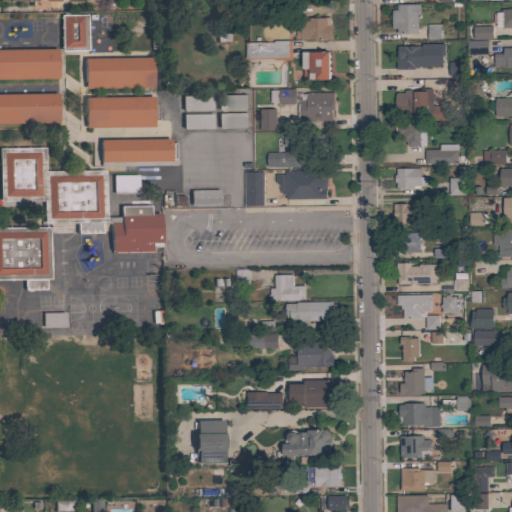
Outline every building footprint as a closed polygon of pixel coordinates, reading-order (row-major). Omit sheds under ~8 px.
[(418,34),(397,34),(397,28),(392,28),(392,10),(397,10),(397,4),(420,4),(420,15),(417,15),(418,34)] [(511,27),(502,28),(502,18),(496,18),(495,12),(501,12),(501,9),(511,8),(511,27)] [(87,50),(60,50),(60,14),(62,14),(62,11),(70,11),(70,14),(86,14),(87,50)] [(330,17),(330,24),(331,24),(332,39),(326,39),(326,40),(314,40),(314,39),(300,39),(300,37),(295,37),(295,30),(300,30),(300,17),(330,17)] [(427,24),(440,24),(440,29),(442,29),(442,38),(440,38),(440,39),(427,39),(427,24)] [(473,39),(473,26),(492,25),(493,39),(473,39)] [(232,32),(232,41),(216,41),(216,32),(232,32)] [(245,59),(245,42),(273,41),(273,40),(291,40),(291,60),(273,60),(273,58),(245,59)] [(487,40),(488,54),(467,54),(467,41),(487,40)] [(444,43),(444,54),(442,54),(442,66),(414,66),(414,69),(396,69),(396,54),(397,54),(397,46),(421,45),(421,44),(444,43)] [(511,67),(506,68),(506,65),(493,66),(493,61),(482,61),(481,54),(493,54),(493,53),(502,53),(502,48),(511,47),(511,67)] [(0,49),(56,48),(57,78),(0,78),(0,49)] [(329,51),(329,79),(309,79),(309,68),(302,68),(302,51),(329,51)] [(152,57),(152,87),(84,88),(84,58),(152,57)] [(463,61),(463,75),(449,76),(448,62),(463,61)] [(404,93),(404,91),(409,90),(420,90),(420,89),(432,88),(432,95),(434,95),(434,101),(433,101),(432,106),(445,106),(445,120),(413,120),(413,116),(408,116),(404,113),(404,110),(396,110),(395,102),(396,93),(404,93)] [(295,89),(295,103),(278,103),(278,102),(270,102),(270,90),(277,90),(277,89),(295,89)] [(333,92),(333,109),(331,109),(331,121),(310,121),(309,119),(300,119),(300,100),(300,93),(306,93),(306,92),(333,92)] [(0,94),(57,93),(58,123),(0,123),(0,94)] [(217,110),(217,95),(246,94),(247,109),(217,110)] [(211,95),(211,110),(182,111),(182,96),(211,95)] [(84,97),(152,96),(153,126),(85,128),(84,97)] [(511,98),(511,116),(494,116),(494,98),(511,98)] [(275,130),(259,130),(259,109),(275,108),(275,130)] [(247,112),(247,127),(217,128),(217,113),(247,112)] [(211,113),(212,128),(182,129),(182,114),(211,113)] [(425,124),(425,145),(406,146),(406,140),(401,140),(401,133),(395,133),(395,124),(425,124)] [(267,166),(267,152),(285,153),(285,146),(284,146),(284,134),(297,135),(297,155),(299,156),(299,167),(267,166)] [(323,135),(323,148),(304,148),(304,135),(323,135)] [(169,139),(169,143),(175,143),(176,165),(100,166),(100,140),(169,139)] [(425,163),(424,150),(439,149),(439,144),(457,144),(457,163),(425,163)] [(0,147),(45,147),(45,171),(105,170),(106,217),(121,217),(120,206),(149,205),(149,214),(159,213),(160,247),(150,247),(150,251),(111,251),(110,223),(106,224),(106,222),(101,222),(101,232),(77,232),(76,222),(44,223),(43,200),(0,201),(0,147)] [(482,164),(482,150),(505,150),(505,163),(482,164)] [(421,168),(421,185),(419,185),(420,188),(396,188),(396,182),(394,182),(394,174),(395,174),(395,168),(421,168)] [(511,168),(511,186),(499,186),(499,168),(511,168)] [(326,170),(326,198),(285,199),(285,194),(282,194),(281,193),(280,191),(280,187),(275,182),(275,175),(285,174),(285,171),(326,170)] [(263,205),(244,206),(244,172),(263,172),(263,205)] [(138,175),(138,193),(113,193),(113,175),(138,175)] [(448,178),(464,177),(464,195),(449,195),(448,178)] [(219,189),(219,205),(190,205),(189,190),(219,189)] [(511,196),(511,217),(509,217),(509,213),(503,213),(503,197),(511,196)] [(414,203),(415,222),(412,222),(412,225),(405,225),(405,222),(393,222),(393,203),(414,203)] [(482,215),(482,225),(469,226),(469,215),(482,215)] [(0,227),(48,227),(49,278),(44,278),(44,289),(23,289),(23,279),(0,279),(0,227)] [(511,256),(498,257),(498,244),(492,244),(492,232),(509,232),(509,229),(511,228),(511,256)] [(395,252),(394,233),(419,232),(420,251),(395,252)] [(445,248),(445,251),(446,251),(446,256),(445,256),(445,257),(433,258),(433,257),(421,257),(421,251),(433,251),(433,248),(445,248)] [(395,263),(410,263),(410,266),(418,266),(418,264),(435,264),(435,283),(415,284),(415,285),(408,285),(408,284),(397,284),(397,277),(396,277),(395,263)] [(511,287),(500,288),(500,275),(506,275),(506,266),(511,266),(511,287)] [(249,284),(246,284),(246,289),(235,289),(235,269),(249,269),(249,284)] [(292,274),(292,286),(304,286),(305,297),(298,297),(298,301),(273,301),(273,300),(269,300),(269,288),(274,288),(274,274),(292,274)] [(468,291),(454,291),(454,278),(467,278),(468,291)] [(482,302),(470,302),(470,291),(482,291),(482,302)] [(511,313),(507,313),(507,309),(502,309),(502,298),(507,298),(507,292),(511,292),(511,313)] [(430,294),(431,311),(425,312),(425,315),(439,315),(439,329),(425,329),(425,317),(420,317),(420,318),(403,319),(402,309),(400,309),(400,305),(396,305),(396,295),(430,294)] [(441,297),(445,297),(445,295),(450,295),(450,297),(458,297),(459,314),(454,314),(453,312),(441,313),(441,308),(440,308),(440,304),(441,304),(441,297)] [(332,301),(332,307),(336,307),(336,315),(332,315),(332,320),(308,321),(308,322),(290,322),(289,314),(285,315),(285,304),(296,303),(296,302),(332,301)] [(493,308),(493,327),(469,328),(469,319),(471,319),(471,311),(475,311),(475,309),(493,308)] [(161,310),(162,322),(152,323),(152,317),(147,317),(147,311),(161,310)] [(63,312),(64,327),(42,327),(41,313),(63,312)] [(274,320),(274,330),(261,330),(260,321),(274,320)] [(496,330),(496,345),(473,345),(473,330),(496,330)] [(430,332),(442,331),(442,343),(430,343),(430,332)] [(277,333),(277,348),(249,348),(249,334),(277,333)] [(418,357),(414,357),(414,361),(402,361),(402,345),(399,345),(399,337),(404,337),(404,338),(418,338),(418,357)] [(288,370),(288,364),(297,364),(296,340),(333,340),(333,351),(330,351),(330,356),(333,356),(333,366),(303,367),(303,370),(288,370)] [(427,372),(438,371),(437,363),(426,364),(427,372)] [(481,364),(511,364),(511,391),(491,392),(491,391),(481,391),(481,364)] [(424,394),(399,394),(399,371),(411,371),(411,368),(423,368),(424,394)] [(286,385),(286,374),(299,374),(299,385),(286,385)] [(338,380),(338,391),(333,391),(333,401),(321,401),(321,408),(310,408),(300,408),(300,388),(301,388),(301,381),(308,381),(308,380),(338,380)] [(242,410),(278,411),(278,394),(242,393),(242,410)] [(469,396),(469,410),(456,411),(455,396),(469,396)] [(511,396),(511,414),(507,415),(504,407),(498,408),(497,397),(511,396)] [(439,407),(439,427),(422,427),(422,425),(403,425),(403,424),(398,424),(398,404),(403,404),(402,403),(424,403),(424,407),(439,407)] [(489,415),(489,426),(474,426),(473,416),(489,415)] [(222,420),(223,463),(197,463),(197,450),(194,450),(194,433),(196,433),(196,420),(222,420)] [(325,430),(329,434),(329,439),(331,439),(331,446),(330,446),(330,455),(282,455),(282,443),(285,443),(285,435),(288,431),(293,430),(297,432),(298,433),(298,432),(307,432),(307,430),(325,430)] [(399,436),(422,436),(423,440),(429,440),(430,457),(402,458),(402,456),(400,456),(399,436)] [(511,454),(502,454),(502,443),(511,443),(511,454)] [(485,460),(485,451),(499,451),(500,460),(485,460)] [(450,462),(450,472),(436,472),(436,462),(450,462)] [(306,468),(321,467),(339,466),(340,474),(341,474),(341,478),(340,479),(340,486),(314,486),(314,485),(312,485),(312,482),(307,482),(306,468)] [(486,491),(471,492),(470,467),(491,467),(491,476),(486,477),(486,491)] [(424,490),(400,491),(400,468),(419,468),(419,470),(433,470),(433,482),(424,482),(424,490)] [(294,494),(294,485),(307,485),(307,487),(311,486),(311,490),(319,489),(319,495),(307,495),(307,494),(294,494)] [(487,509),(467,509),(467,502),(472,502),(472,494),(487,493),(487,509)] [(327,511),(327,496),(345,495),(345,499),(348,498),(348,507),(345,507),(346,510),(327,511)] [(396,511),(396,496),(427,495),(427,504),(446,504),(446,511),(396,511)] [(449,495),(464,495),(464,511),(449,511),(449,495)] [(249,498),(249,503),(256,502),(256,508),(249,509),(249,511),(230,511),(230,499),(249,498)] [(102,499),(102,511),(90,511),(90,499),(102,499)] [(72,500),(72,511),(54,511),(54,501),(72,500)]
